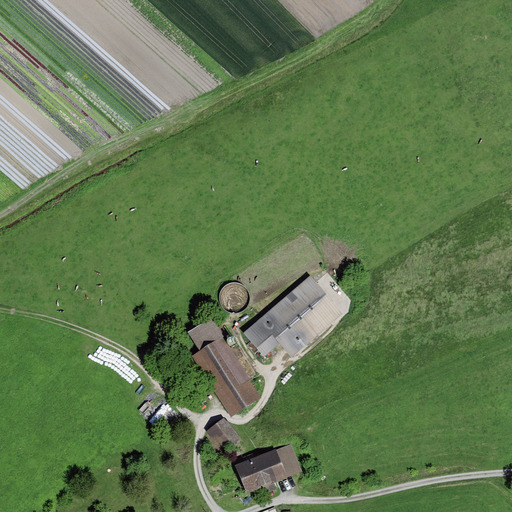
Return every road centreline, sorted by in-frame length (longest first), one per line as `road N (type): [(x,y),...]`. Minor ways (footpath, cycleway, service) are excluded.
road 1 (track): [(0,215),(385,5)]
road 2 (track): [(0,306),(109,341),(148,370),(188,417),(202,420),(200,480),(215,511)]
road 3 (track): [(246,511),(511,469)]
road 4 (track): [(202,420),(246,418),(266,394),(267,373),(239,337),(243,318),(257,308)]
